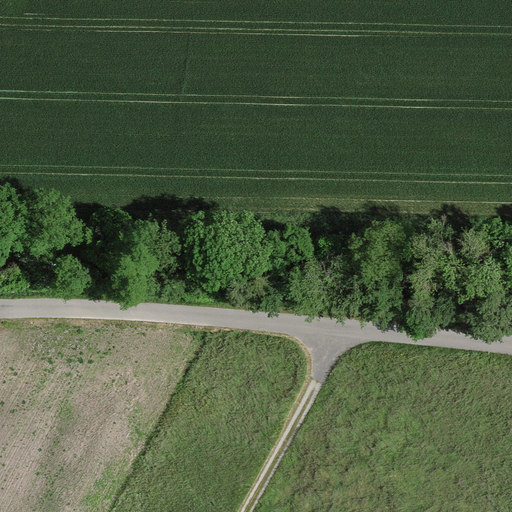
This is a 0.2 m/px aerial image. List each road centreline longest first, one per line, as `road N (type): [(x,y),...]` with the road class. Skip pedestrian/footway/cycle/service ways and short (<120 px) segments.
road 1 (unclassified): [(0,309),(103,309),(511,345)]
road 2 (track): [(247,511),(323,369),(337,326)]
